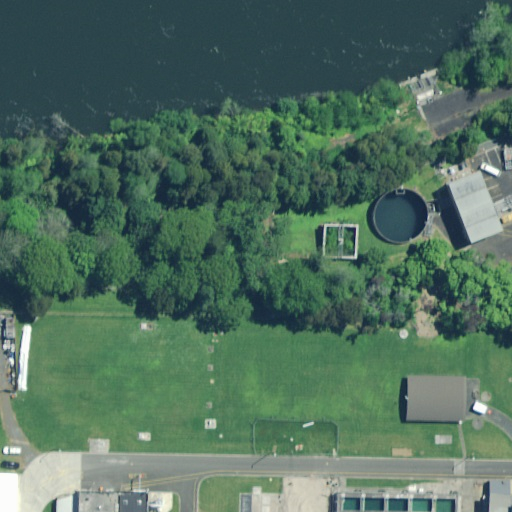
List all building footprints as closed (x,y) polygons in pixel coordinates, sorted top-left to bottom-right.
[(490,243),(469,177),(438,187),(460,252),(490,243)] [(357,227),(324,226),(323,260),(356,261),(357,227)] [(409,376),(407,422),(464,425),(466,379),(409,376)] [(8,511),(9,478),(0,477),(0,511),(8,511)] [(511,511),(511,486),(485,486),(484,511),(511,511)] [(142,511),(143,494),(73,493),(54,502),(53,511),(142,511)]
